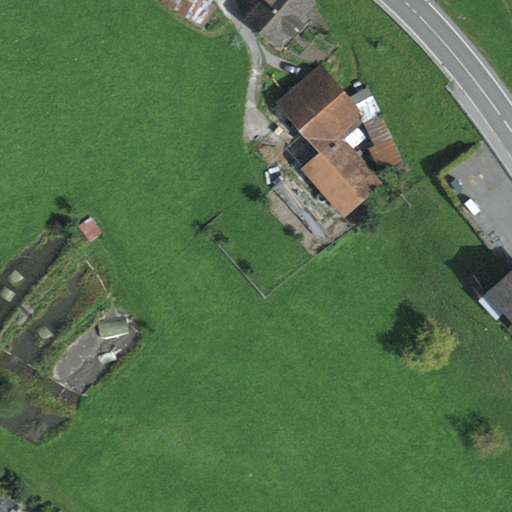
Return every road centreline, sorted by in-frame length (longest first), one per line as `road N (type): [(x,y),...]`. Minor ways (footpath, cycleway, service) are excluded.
road 1 (secondary): [(401,0),(511,129)]
road 2 (track): [(368,109),(343,35),(320,0)]
